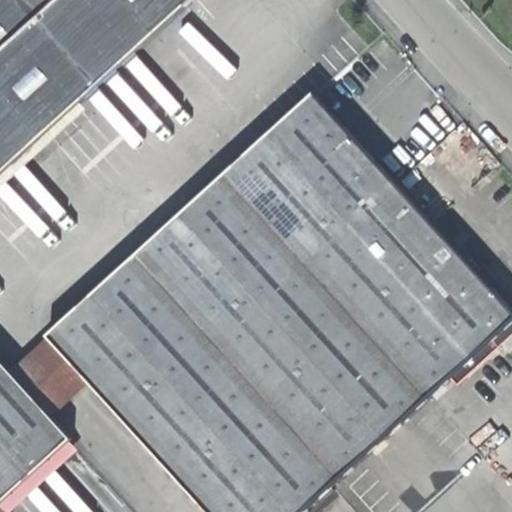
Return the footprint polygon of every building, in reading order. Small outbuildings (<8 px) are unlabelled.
[(0,0),(0,177),(188,5),(183,0),(0,0)] [(50,338),(92,382),(160,456),(210,511),(306,511),(453,379),(511,325),(511,309),(478,271),(466,258),(371,152),(314,90),(50,338)] [(511,293),(485,265),(478,271),(511,309),(511,325),(453,379),(460,386),(511,337),(511,293)] [(14,372),(54,417),(92,382),(50,338),(14,372)] [(75,439),(54,417),(14,372),(0,356),(0,507),(72,442),(75,439)] [(13,511),(81,451),(72,442),(0,507),(0,510),(1,511),(13,511)]
